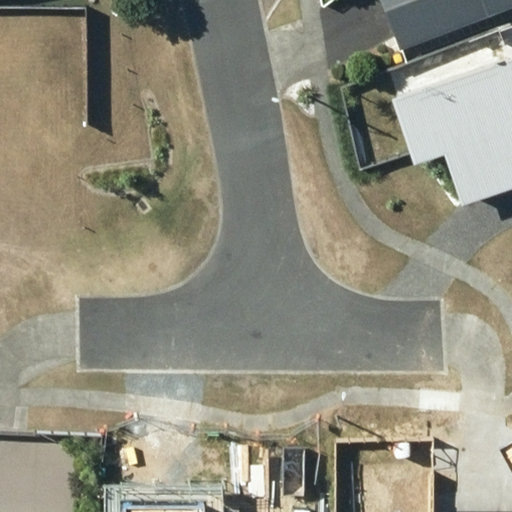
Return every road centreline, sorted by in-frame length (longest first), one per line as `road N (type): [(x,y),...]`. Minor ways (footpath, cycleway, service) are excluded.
road 1 (residential): [(268,327),(252,145),(224,0)]
road 2 (residential): [(94,326),(268,327)]
road 3 (residential): [(268,327),(414,328)]
